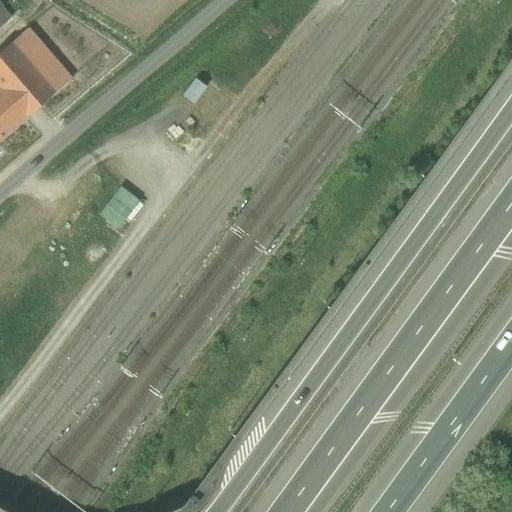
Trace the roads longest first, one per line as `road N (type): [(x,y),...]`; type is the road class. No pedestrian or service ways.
road 1 (motorway): [(511,104),(210,511)]
road 2 (motorway): [(511,210),(289,511)]
road 3 (unclassified): [(230,0),(0,196)]
road 4 (motorway): [(390,511),(511,344)]
